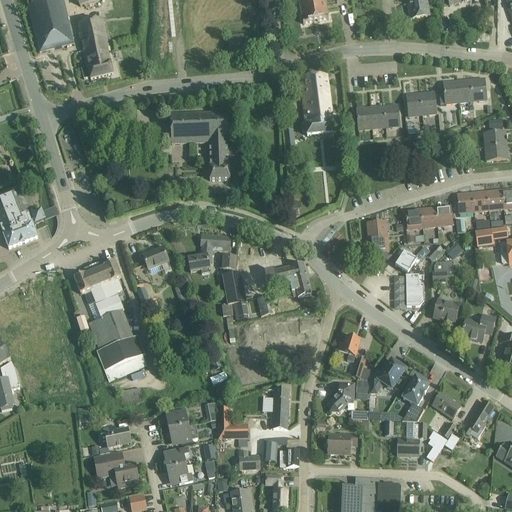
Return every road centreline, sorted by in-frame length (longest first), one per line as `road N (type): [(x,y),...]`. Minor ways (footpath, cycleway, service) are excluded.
road 1 (residential): [(42,119),(144,89),(259,77),(353,51),(511,60)]
road 2 (residential): [(76,231),(112,234),(180,212),(220,217),(300,248)]
road 3 (residential): [(300,248),(320,224),(511,173)]
road 4 (residential): [(341,288),(511,407)]
road 5 (residential): [(481,511),(472,496),(436,476),(304,471)]
road 6 (residential): [(304,471),(309,384),(341,288)]
road 7 (tertiary): [(42,119),(6,0)]
